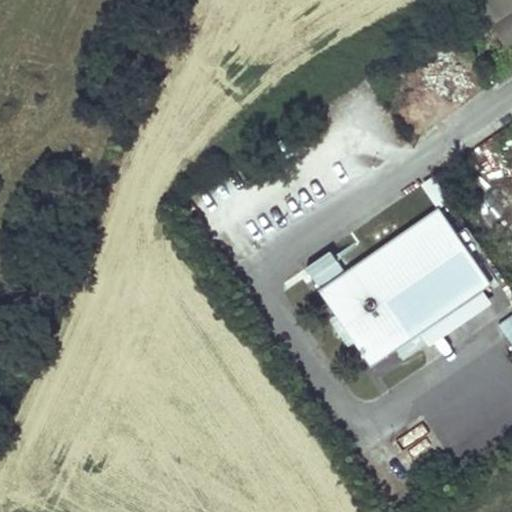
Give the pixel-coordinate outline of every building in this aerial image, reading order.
[(511,10),(487,28),(506,56),(511,51),(511,10)] [(435,207),(339,273),(343,278),(439,212),(435,207)] [(339,273),(317,287),(370,364),(394,348),(392,344),(487,280),(439,212),(343,278),(339,273)] [(487,280),(392,344),(394,348),(489,284),(487,280)] [(511,342),(511,313),(498,324),(511,342)]
